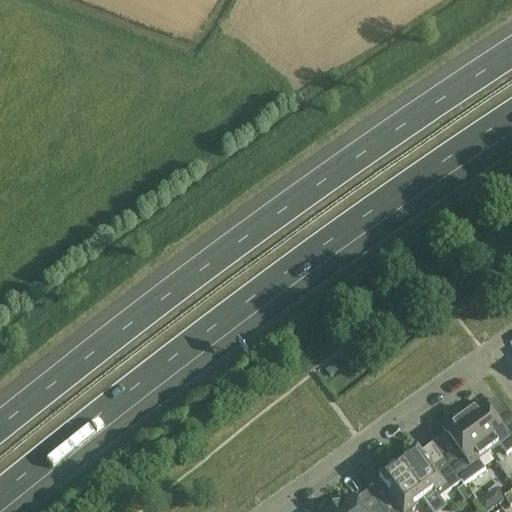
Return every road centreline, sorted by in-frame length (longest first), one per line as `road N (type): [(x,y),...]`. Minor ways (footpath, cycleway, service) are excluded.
road 1 (motorway): [(0,495),(142,379),(511,118)]
road 2 (motorway): [(511,55),(125,326),(0,428)]
road 3 (residential): [(490,354),(274,511)]
